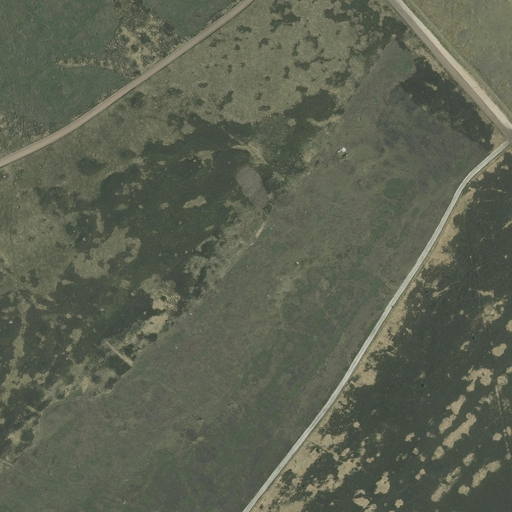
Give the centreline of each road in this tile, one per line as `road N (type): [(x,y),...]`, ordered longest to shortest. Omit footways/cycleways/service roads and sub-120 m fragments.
road 1 (unknown): [(247,0),(78,122),(0,164)]
road 2 (unknown): [(397,0),(511,129)]
